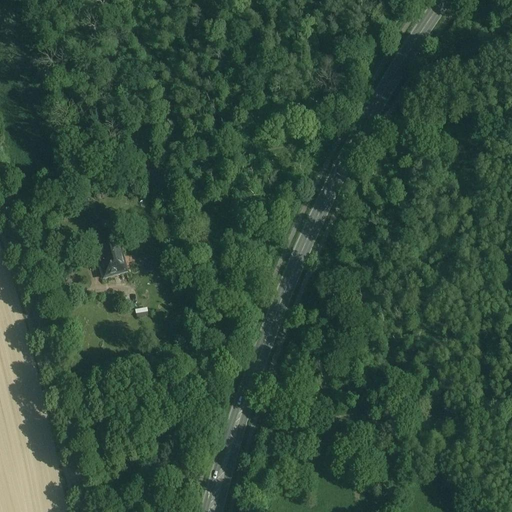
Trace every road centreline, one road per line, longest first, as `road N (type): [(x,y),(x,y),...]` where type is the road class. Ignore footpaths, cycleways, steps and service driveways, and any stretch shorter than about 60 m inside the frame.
road 1 (primary): [(443,0),(357,139),(307,240),(212,511)]
road 2 (residential): [(88,511),(32,284),(0,195)]
road 3 (track): [(1,200),(116,174),(112,0)]
